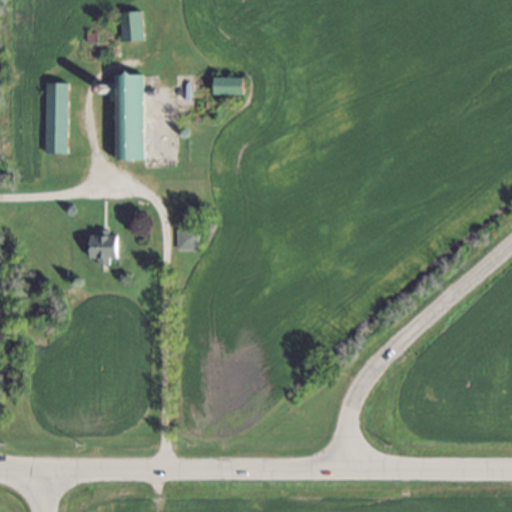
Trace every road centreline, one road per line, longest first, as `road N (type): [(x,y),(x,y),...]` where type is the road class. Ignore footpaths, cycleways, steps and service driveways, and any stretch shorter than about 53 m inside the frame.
road 1 (tertiary): [(511,467),(0,466)]
road 2 (residential): [(331,467),(364,378),(511,249)]
